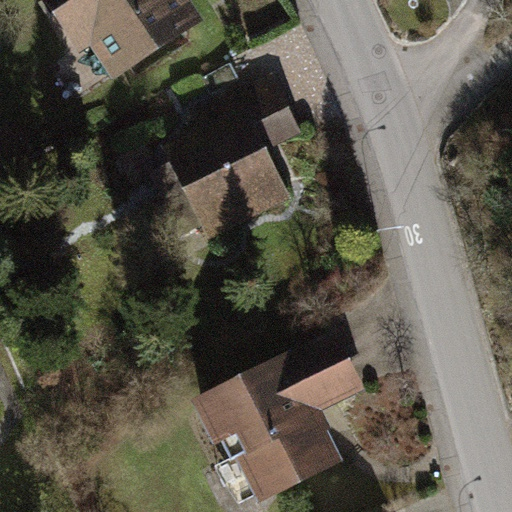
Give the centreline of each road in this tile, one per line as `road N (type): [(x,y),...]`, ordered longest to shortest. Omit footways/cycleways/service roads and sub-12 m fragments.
road 1 (residential): [(332,0),(396,125),(500,511)]
road 2 (track): [(396,125),(506,0)]
